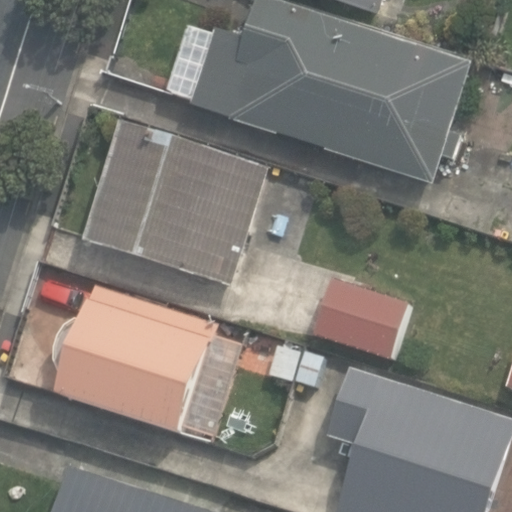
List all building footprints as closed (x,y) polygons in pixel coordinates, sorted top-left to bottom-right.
[(453,133),(475,63),(275,0),(261,0),(249,40),(219,30),(195,105),(234,117),(233,120),(436,185),(445,157),(457,161),(464,137),(453,133)] [(387,0),(332,0),(382,16),(387,0)] [(272,169),(124,122),(86,240),(235,287),(272,169)] [(412,304),(335,279),(316,336),(394,361),(412,304)] [(219,326),(97,286),(62,394),(185,433),(219,326)] [(291,342),(274,382),(329,404),(345,364),(291,342)] [(492,511),(511,449),(511,419),(353,369),(331,437),(360,446),(338,511),(492,511)] [(228,511),(124,478),(113,511),(228,511)]
